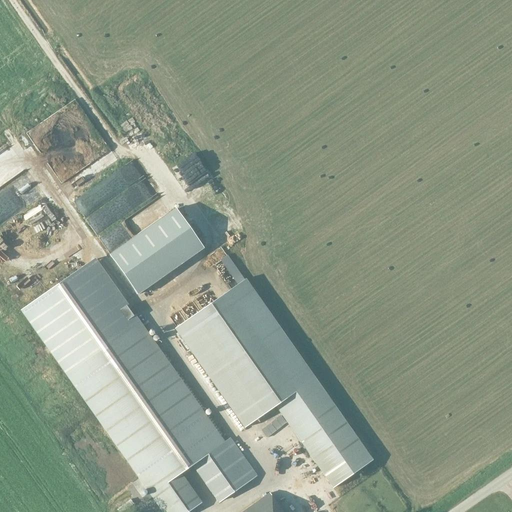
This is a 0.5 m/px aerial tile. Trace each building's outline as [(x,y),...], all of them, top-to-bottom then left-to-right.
[(26,121),(44,114),(40,103),(22,110),(26,121)] [(118,132),(130,126),(126,117),(114,123),(118,132)] [(115,145),(122,141),(119,136),(112,140),(115,145)] [(79,216),(125,187),(121,181),(133,174),(127,165),(69,201),(79,216)] [(175,209),(110,256),(137,295),(203,249),(175,209)] [(115,243),(111,230),(96,235),(100,247),(115,243)] [(228,279),(235,274),(220,254),(213,259),(228,279)] [(256,475),(227,435),(220,440),(93,260),(22,310),(164,511),(186,511),(200,503),(180,473),(192,465),(218,502),(256,475)] [(278,407),(334,490),(374,463),(249,280),(178,328),(247,429),(278,407)] [(306,477),(302,480),(309,491),(314,488),(306,477)] [(283,511),(271,493),(243,511),(283,511)]
